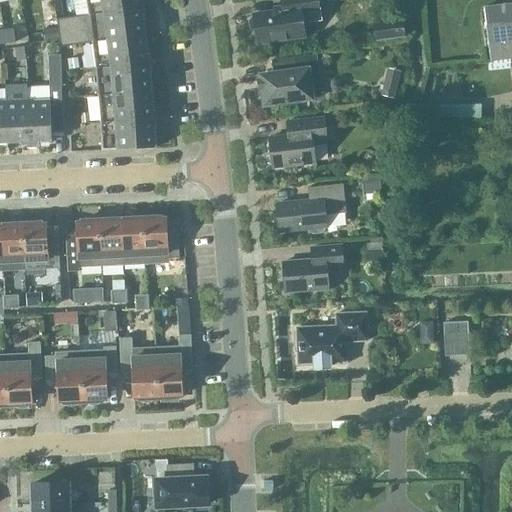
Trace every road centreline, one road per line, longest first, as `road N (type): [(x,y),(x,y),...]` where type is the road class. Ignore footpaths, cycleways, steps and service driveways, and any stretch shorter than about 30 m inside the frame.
road 1 (residential): [(511,405),(242,416)]
road 2 (residential): [(242,416),(223,439),(0,451)]
road 3 (residential): [(242,416),(222,175)]
road 4 (residential): [(0,186),(222,175)]
road 5 (residential): [(222,175),(194,0)]
